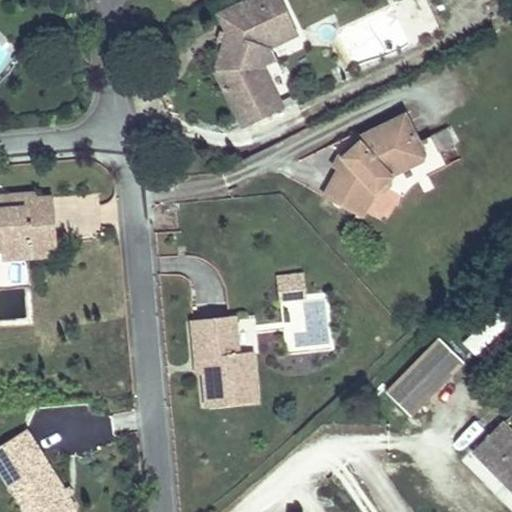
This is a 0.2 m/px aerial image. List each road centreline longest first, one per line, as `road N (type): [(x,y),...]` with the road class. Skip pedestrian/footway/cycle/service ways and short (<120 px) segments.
road 1 (residential): [(161,511),(133,169),(115,134)]
road 2 (residential): [(115,134),(102,0)]
